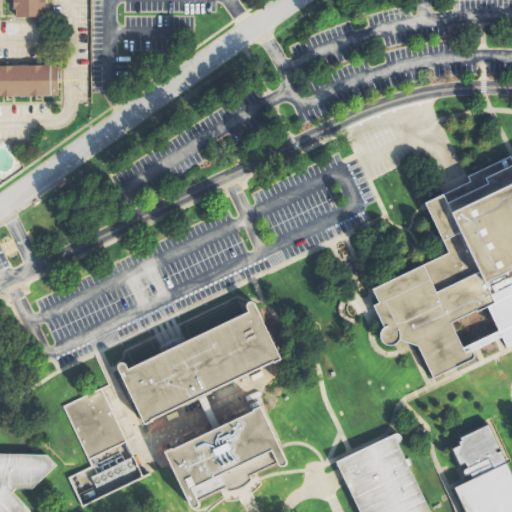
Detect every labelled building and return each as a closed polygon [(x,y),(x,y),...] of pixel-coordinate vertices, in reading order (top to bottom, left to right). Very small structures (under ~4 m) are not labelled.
[(44,0),(45,8),(42,8),(43,16),(15,17),(15,9),(13,9),(12,0),(44,0)] [(0,64),(0,95),(56,95),(56,64),(0,64)] [(511,166),(509,167),(505,158),(464,178),(467,183),(423,204),(441,241),(437,242),(443,254),(418,266),(418,267),(369,290),(376,304),(370,307),(381,330),(379,331),(378,334),(378,339),(379,342),(381,345),(385,347),(389,347),(395,344),(396,342),(414,348),(430,379),(469,360),(470,358),(470,356),(468,354),(466,353),(497,338),(484,309),(495,303),(491,295),(511,285),(511,166)] [(511,343),(503,348),(497,338),(484,309),(495,303),(491,295),(511,285),(511,343)] [(250,309),(248,303),(249,301),(254,299),(256,300),(285,356),(148,422),(120,365),(121,363),(123,361),(126,361),(127,363),(130,368),(250,309)] [(102,388),(62,406),(92,466),(69,477),(83,506),(144,476),(102,388)] [(265,404),(256,408),(256,409),(176,448),(175,447),(168,450),(194,506),(197,507),(199,507),(201,506),(203,504),(202,499),(228,486),(230,491),(236,490),(244,488),(249,484),(255,479),(253,476),(281,461),(282,463),(284,465),(287,466),(288,466),(290,464),(290,462),(291,460),(290,458),(284,444),(265,404)] [(511,511),(511,468),(509,462),(490,426),(452,444),(467,473),(468,474),(469,474),(472,473),(475,479),(457,487),(469,511),(511,511)] [(432,511),(399,443),(401,442),(403,440),(404,437),(403,435),(402,434),(401,433),(398,433),(338,462),(363,511),(432,511)] [(0,511),(0,452),(47,454),(58,465),(33,488),(16,486),(12,490),(31,509),(30,511),(0,511)]
